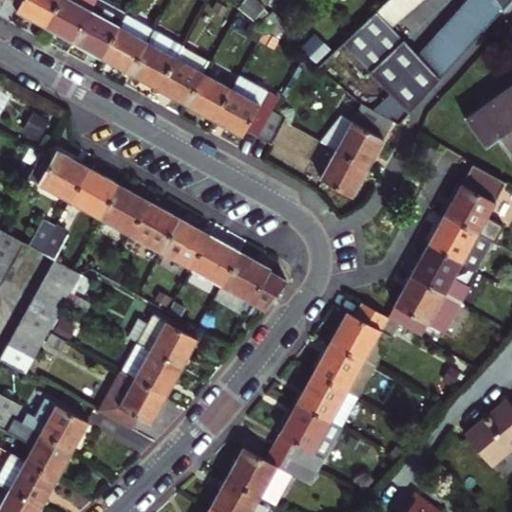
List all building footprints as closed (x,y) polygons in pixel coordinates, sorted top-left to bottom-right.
[(48,22),(60,0),(21,0),(18,6),(30,12),(48,22)] [(76,38),(97,0),(60,0),(48,22),(61,29),(76,38)] [(128,9),(129,8),(114,0),(97,0),(76,38),(88,44),(104,53),(128,9)] [(405,121),(500,6),(495,0),(466,0),(421,53),(398,29),(421,7),(429,0),(391,0),(347,43),(394,93),(377,109),(392,116),(405,121)] [(158,25),(128,9),(104,53),(119,61),(134,69),(158,25)] [(148,77),(162,84),(186,41),(158,25),(134,69),(148,77)] [(329,50),(302,34),(290,44),(317,61),(329,50)] [(176,92),(189,99),(205,69),(213,56),(186,41),(162,84),(176,92)] [(218,116),(235,85),(205,69),(189,99),(204,108),(218,116)] [(248,123),(260,130),(273,106),(280,93),(242,72),(235,85),(218,116),(233,124),(245,130),(248,123)] [(511,76),(462,112),(483,142),(497,133),(511,154),(511,76)] [(0,118),(11,97),(0,90),(0,118)] [(335,142),(367,160),(379,139),(392,116),(377,109),(372,106),(360,96),(350,115),(335,142)] [(272,137),(285,115),(286,113),(273,106),(260,130),(272,137)] [(319,134),(335,142),(350,115),(341,108),(319,134)] [(360,174),(367,160),(335,142),(318,173),(350,191),(360,174)] [(27,177),(68,200),(86,167),(67,157),(56,151),(53,156),(43,150),(27,177)] [(460,186),(448,208),(481,226),(494,232),(502,217),(490,210),(507,179),(474,161),(460,186)] [(98,216),(117,184),(100,175),(86,167),(68,200),(98,216)] [(98,216),(129,234),(147,201),(131,192),(117,184),(98,216)] [(129,234),(160,251),(178,218),(162,209),(147,201),(129,234)] [(440,223),(431,239),(464,256),(478,263),(494,232),(481,226),(448,208),(440,223)] [(42,217),(27,242),(40,249),(54,224),(42,217)] [(160,251),(190,268),(208,235),(191,225),(178,218),(160,251)] [(68,232),(54,224),(40,249),(54,257),(68,232)] [(0,244),(20,255),(27,242),(0,226),(0,244)] [(190,268),(220,284),(239,252),(223,243),(208,235),(190,268)] [(423,255),(414,269),(468,298),(477,283),(456,271),(464,256),(431,239),(423,255)] [(0,261),(12,269),(20,255),(0,244),(0,261)] [(251,301),(264,309),(287,281),(269,271),(270,269),(258,262),(239,252),(220,284),(251,301)] [(46,270),(71,284),(79,270),(54,257),(46,270)] [(12,269),(0,261),(0,276),(6,280),(12,269)] [(403,291),(391,312),(406,319),(425,329),(430,319),(450,330),(468,298),(414,269),(403,291)] [(46,270),(39,283),(64,297),(71,284),(46,270)] [(32,295),(57,309),(63,299),(64,297),(39,283),(32,295)] [(251,301),(220,284),(212,299),(243,316),(251,301)] [(32,295),(26,307),(51,321),(57,309),(32,295)] [(381,362),(406,319),(391,312),(378,304),(368,298),(361,311),(353,308),(346,320),(336,338),(381,362)] [(19,320),(43,334),(47,327),(51,321),(26,307),(19,320)] [(136,341),(183,367),(190,353),(198,340),(153,316),(148,325),(139,320),(130,337),(136,341)] [(19,320),(11,332),(37,346),(43,334),(19,320)] [(65,337),(50,329),(45,339),(59,347),(65,337)] [(11,332),(5,344),(30,359),(37,346),(11,332)] [(328,353),(319,368),(352,386),(364,392),(381,362),(336,338),(328,353)] [(121,369),(167,394),(174,382),(183,367),(136,341),(121,369)] [(30,359),(5,344),(0,352),(0,358),(22,371),(30,359)] [(167,394),(121,369),(120,368),(96,409),(132,429),(138,419),(149,425),(158,410),(167,394)] [(311,382),(303,397),(336,415),(347,421),(364,392),(352,386),(319,368),(311,382)] [(0,388),(0,405),(14,413),(21,401),(0,388)] [(39,428),(72,445),(79,433),(88,418),(46,394),(36,412),(29,408),(24,418),(39,428)] [(289,421),(278,440),(303,455),(320,464),(325,456),(327,458),(347,421),(336,415),(303,397),(289,421)] [(0,420),(7,425),(14,413),(0,405),(0,420)] [(468,442),(492,474),(511,459),(511,409),(468,442)] [(24,454),(56,473),(62,462),(72,445),(39,428),(24,454)] [(242,457),(232,473),(266,492),(281,500),(298,470),(313,478),(320,464),(303,455),(278,440),(270,454),(249,443),(242,457)] [(0,475),(9,481),(41,499),(47,488),(56,473),(24,454),(11,447),(0,466),(0,475)] [(223,490),(216,503),(231,511),(254,511),(266,492),(232,473),(223,490)] [(33,511),(41,499),(9,481),(0,497),(0,511),(33,511)] [(431,511),(412,497),(404,506),(399,511),(431,511)] [(210,511),(231,511),(216,503),(210,511)]
